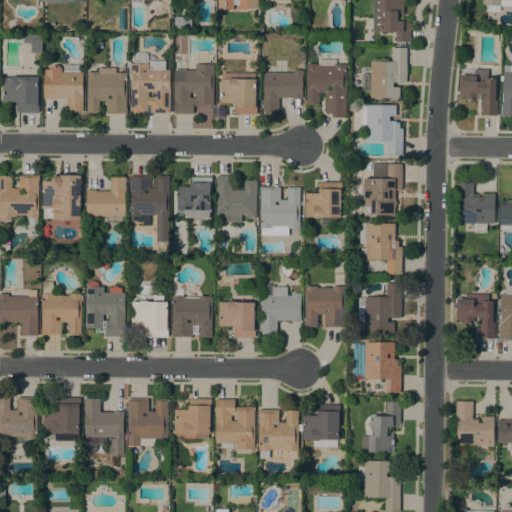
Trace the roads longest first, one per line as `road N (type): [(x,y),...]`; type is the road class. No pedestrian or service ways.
road 1 (residential): [(435,511),(446,0)]
road 2 (residential): [(0,366),(302,367)]
road 3 (residential): [(0,140),(298,146)]
